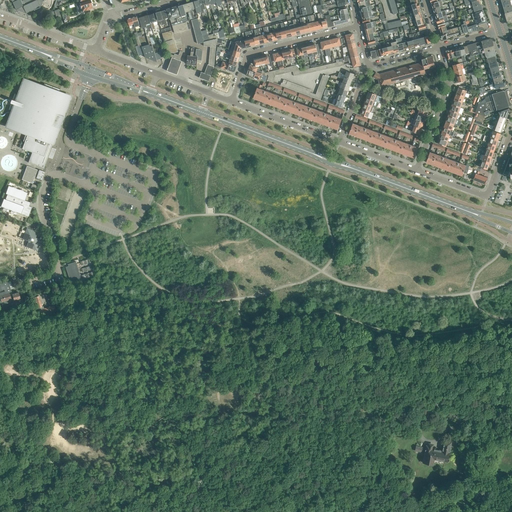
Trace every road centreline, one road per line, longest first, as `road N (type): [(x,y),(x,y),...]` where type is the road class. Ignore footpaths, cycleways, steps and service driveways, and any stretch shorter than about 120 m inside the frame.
road 1 (unclassified): [(25,282),(60,276),(41,195),(50,175),(81,181),(90,168),(90,151),(68,140),(90,75)]
road 2 (secondary): [(439,200),(200,112)]
road 3 (residential): [(231,101),(251,52),(357,25)]
road 4 (residential): [(417,171),(448,89),(438,46)]
